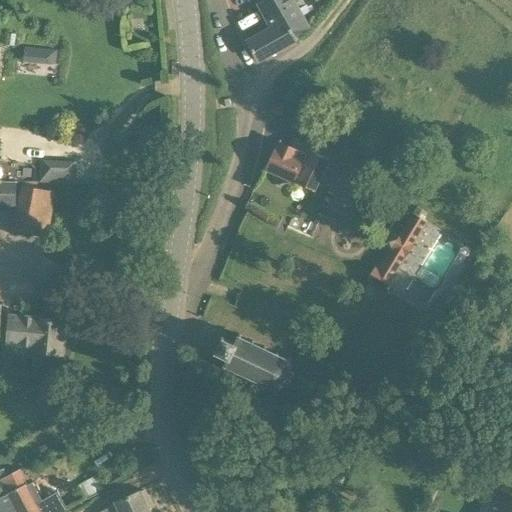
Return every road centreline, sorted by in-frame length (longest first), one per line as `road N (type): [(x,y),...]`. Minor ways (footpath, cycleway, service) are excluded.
road 1 (residential): [(170,284),(200,261),(244,160),(251,115),(217,0)]
road 2 (tertiary): [(170,284),(190,121),(184,0)]
road 3 (tertiary): [(200,511),(177,467),(162,392),(170,284)]
road 4 (track): [(246,92),(322,31),(346,0)]
